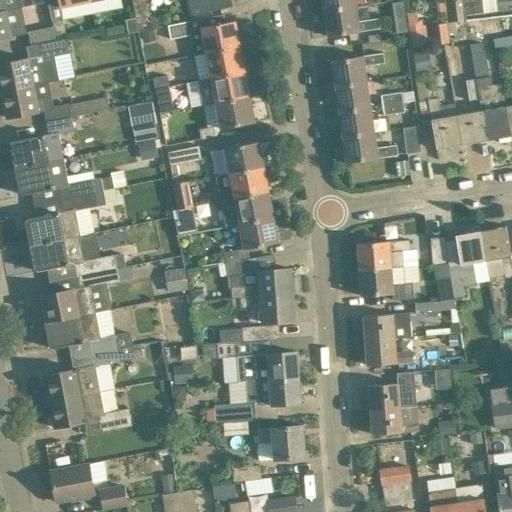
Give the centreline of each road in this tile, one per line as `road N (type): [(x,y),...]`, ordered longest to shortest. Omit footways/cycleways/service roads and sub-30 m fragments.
road 1 (residential): [(319,212),(344,511)]
road 2 (residential): [(288,0),(319,212)]
road 3 (residential): [(319,212),(511,183)]
